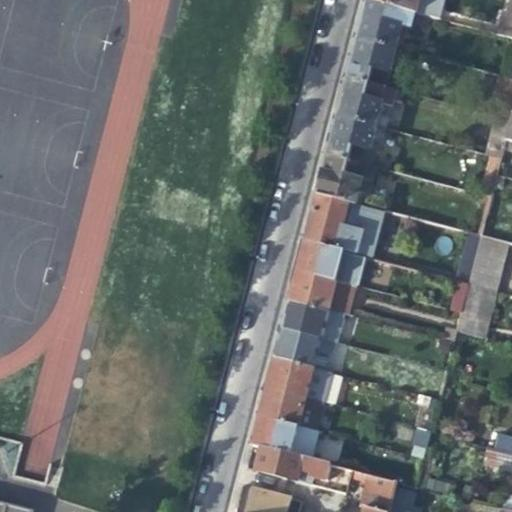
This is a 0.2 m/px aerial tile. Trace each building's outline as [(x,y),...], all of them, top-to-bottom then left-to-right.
[(365,0),(365,1),(413,13),(416,0),(365,0)] [(511,39),(511,0),(508,12),(506,12),(500,36),(511,39)] [(410,29),(413,13),(365,1),(356,39),(394,49),(400,26),(410,29)] [(388,73),(394,49),(356,39),(345,78),(384,88),(388,89),(391,74),(388,73)] [(388,89),(384,88),(345,78),(335,117),(373,127),(379,104),(387,106),(391,90),(388,89)] [(511,114),(509,114),(508,119),(503,141),(511,143),(511,114)] [(498,159),(508,119),(490,115),(480,154),(498,159)] [(367,150),(373,127),(335,117),(328,144),(325,156),(368,167),(372,152),(367,150)] [(380,170),(368,167),(325,156),(315,195),(347,203),(362,207),(368,183),(376,185),(380,170)] [(339,231),(347,203),(315,195),(303,242),(354,256),(360,235),(339,231)] [(478,237),(466,284),(493,291),(506,244),(478,237)] [(363,258),(354,256),(303,242),(295,272),(356,288),(363,258)] [(365,291),(358,288),(356,288),(295,272),(287,302),(344,317),(355,320),(358,320),(365,291)] [(455,281),(451,299),(461,302),(466,284),(455,281)] [(480,340),(493,291),(466,284),(461,302),(458,314),(455,325),(453,333),(480,340)] [(447,312),(458,314),(461,302),(451,299),(447,312)] [(336,344),(344,317),(287,302),(280,330),(329,342),(336,344)] [(344,317),(336,344),(348,347),(355,320),(344,317)] [(321,372),(329,342),(280,330),(278,338),(273,359),(321,372)] [(328,374),(321,372),(273,359),(269,372),(265,389),(302,399),(317,403),(320,403),(328,374)] [(294,428),(302,399),(265,389),(261,402),(257,418),(294,428)] [(310,432),(317,403),(302,399),(294,428),(307,431),(310,432)] [(299,460),(307,431),(294,428),(257,418),(254,430),(250,447),(259,450),(299,460)] [(350,473),(299,460),(259,450),(256,460),(253,472),(296,483),(299,471),(307,474),(310,478),(325,481),(322,490),(344,496),(350,473)] [(511,473),(511,456),(505,455),(486,450),(482,466),(511,473)] [(387,511),(390,502),(394,484),(367,477),(359,508),(363,509),(362,511),(387,511)] [(245,502),(242,511),(284,511),(287,501),(248,491),(245,502)] [(387,511),(417,511),(419,508),(390,502),(387,511)] [(0,511),(30,511),(31,511),(0,503),(0,511)]
